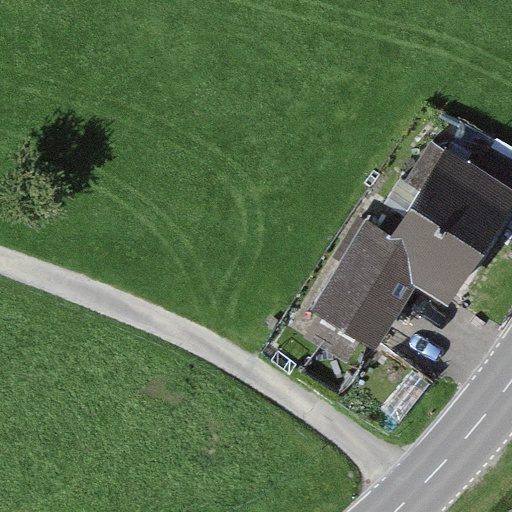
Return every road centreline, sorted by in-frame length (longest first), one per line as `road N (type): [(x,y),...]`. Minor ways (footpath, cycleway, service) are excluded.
road 1 (track): [(0,262),(144,315),(233,360),(416,494)]
road 2 (secondary): [(511,383),(397,511)]
